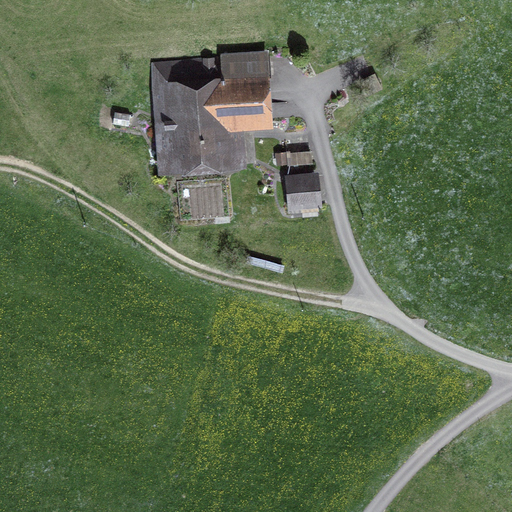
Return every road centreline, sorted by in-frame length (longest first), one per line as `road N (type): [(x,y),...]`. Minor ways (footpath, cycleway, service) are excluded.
road 1 (track): [(0,164),(50,180),(199,271),(383,305)]
road 2 (track): [(278,69),(306,94),(348,246),(383,305),(447,348),(511,370)]
road 3 (track): [(374,511),(436,443),(511,390)]
